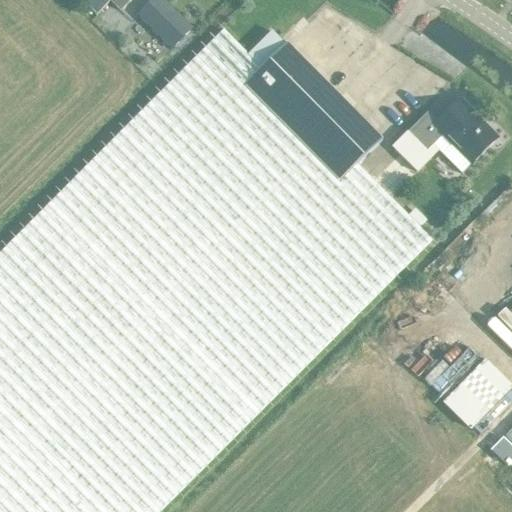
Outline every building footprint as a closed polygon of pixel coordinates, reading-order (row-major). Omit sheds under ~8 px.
[(80,0),(97,16),(111,3),(121,13),(133,0),(80,0)] [(343,180),(248,84),(261,71),(249,58),(249,57),(224,31),(0,254),(0,511),(160,511),(432,242),(357,166),(343,180)] [(248,84),(343,180),(357,166),(368,156),(382,142),(286,45),(272,59),(261,71),(248,84)] [(443,136),(472,165),(497,141),(460,104),(439,124),(428,114),(408,134),(426,153),(443,136)] [(511,447),(503,439),(491,451),(508,468),(511,463),(511,447)]
